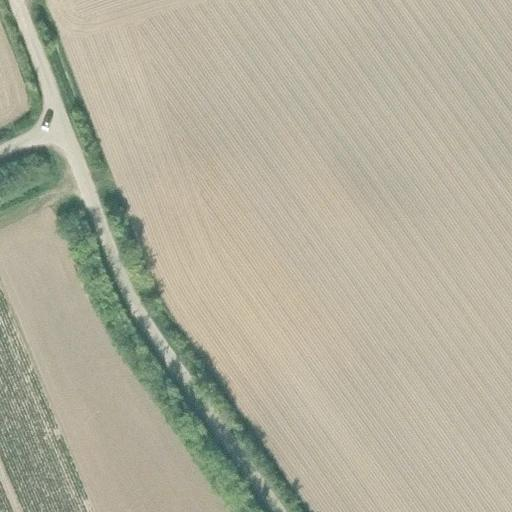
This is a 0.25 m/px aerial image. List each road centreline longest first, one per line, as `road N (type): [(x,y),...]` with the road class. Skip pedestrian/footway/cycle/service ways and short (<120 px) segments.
road 1 (unclassified): [(277,511),(129,294),(64,127)]
road 2 (unclassified): [(64,127),(16,0)]
